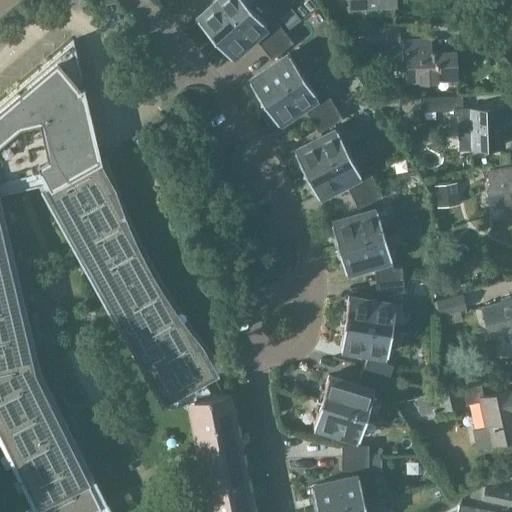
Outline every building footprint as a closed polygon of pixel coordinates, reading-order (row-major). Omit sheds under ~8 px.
[(210,0),(195,14),(215,36),(249,6),(243,0),(210,0)] [(309,0),(305,0),(303,3),(310,10),(315,5),(309,0)] [(256,38),(268,28),(249,6),(215,36),(234,58),(256,38)] [(290,8),(279,17),(288,28),(299,19),(290,8)] [(256,38),(264,49),(285,32),(277,22),(256,38)] [(365,30),(366,41),(398,39),(397,28),(365,30)] [(353,29),(341,30),(342,39),(353,38),(353,29)] [(285,32),(264,49),(271,59),(293,42),(285,32)] [(403,40),(405,81),(457,79),(455,51),(431,52),(430,39),(403,40)] [(0,101),(0,435),(38,511),(85,511),(100,505),(34,372),(0,226),(0,181),(41,172),(49,186),(47,187),(165,402),(215,373),(214,372),(222,368),(223,369),(224,368),(222,365),(197,334),(175,301),(155,267),(136,232),(120,196),(106,159),(105,155),(104,155),(105,157),(101,159),(95,136),(85,94),(73,40),(0,101)] [(302,75),(285,50),(248,75),(264,100),(302,75)] [(302,75),(264,100),(280,125),(318,100),(302,75)] [(379,89),(379,97),(401,96),(401,84),(383,84),(379,89)] [(305,109),(312,120),(335,107),(329,95),(305,109)] [(461,96),(419,99),(420,100),(420,109),(420,112),(456,110),(459,149),(499,147),(498,121),(511,120),(510,107),(461,110),(461,96)] [(419,99),(402,99),(402,110),(420,109),(420,100),(419,99)] [(312,120),(318,131),(342,118),(335,107),(312,120)] [(377,121),(374,128),(378,134),(390,128),(384,117),(377,121)] [(293,145),(307,172),(347,151),(334,125),(293,145)] [(511,150),(498,153),(499,164),(511,162),(511,150)] [(347,151),(307,172),(320,198),(361,177),(347,151)] [(511,167),(486,173),(489,191),(485,191),(491,220),(511,215),(511,167)] [(376,184),(371,173),(346,185),(352,196),(376,184)] [(456,182),(433,185),(436,207),(459,203),(456,182)] [(376,184),(352,196),(358,208),(382,195),(376,184)] [(331,217),(339,246),(382,232),(374,204),(331,217)] [(382,232),(339,246),(347,274),(373,267),(375,281),(402,279),(401,266),(393,267),(382,232)] [(458,275),(437,279),(440,290),(460,286),(458,275)] [(375,281),(376,294),(403,292),(402,279),(375,281)] [(395,299),(348,292),(344,321),(390,328),(395,299)] [(501,302),(481,308),(489,337),(511,330),(511,298),(511,299),(509,295),(500,298),(501,302)] [(431,310),(433,316),(464,308),(461,296),(432,303),(431,310)] [(344,321),(339,351),(386,358),(390,328),(344,321)] [(392,365),(367,355),(362,367),(387,376),(392,365)] [(362,367),(358,378),(383,388),(387,376),(362,367)] [(329,371),(321,399),(365,413),(374,384),(329,371)] [(434,411),(460,405),(456,388),(437,393),(436,392),(415,396),(419,416),(435,412),(434,411)] [(472,429),(476,448),(511,439),(511,389),(511,390),(511,391),(477,398),(483,427),(472,429)] [(253,511),(229,393),(227,394),(194,401),(195,405),(215,511),(253,511)] [(321,399),(312,427),(357,441),(365,413),(321,399)] [(341,444),(340,457),(368,457),(368,444),(341,444)] [(340,457),(340,469),(368,470),(368,457),(340,457)] [(312,480),(318,509),(362,499),(356,470),(312,480)] [(449,502),(439,483),(428,490),(437,508),(449,502)] [(511,490),(484,485),(481,499),(510,505),(511,495),(511,490)] [(318,509),(318,511),(376,511),(373,497),(362,499),(318,509)]
